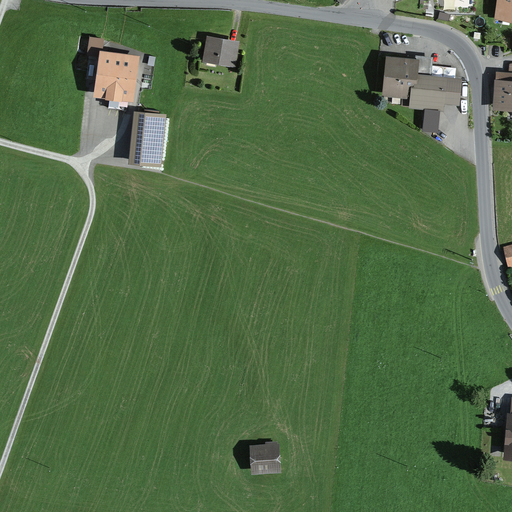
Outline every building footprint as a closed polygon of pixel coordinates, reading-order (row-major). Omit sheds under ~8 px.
[(511,0),(500,0),(499,13),(511,14),(511,0)] [(88,55),(104,57),(106,39),(90,37),(88,55)] [(209,40),(206,58),(233,63),(236,45),(209,40)] [(128,96),(133,59),(105,56),(100,92),(128,96)] [(430,77),(432,59),(416,57),(416,63),(413,93),(411,106),(441,109),(442,101),(458,103),(460,81),(430,77)] [(391,61),(388,91),(413,93),(416,63),(391,61)] [(499,104),(511,105),(511,64),(510,74),(501,74),(499,104)] [(423,134),(439,135),(440,113),(424,112),(423,134)] [(157,162),(162,117),(137,115),(132,160),(157,162)] [(255,448),(256,468),(277,467),(276,442),(267,443),(268,447),(255,448)]
